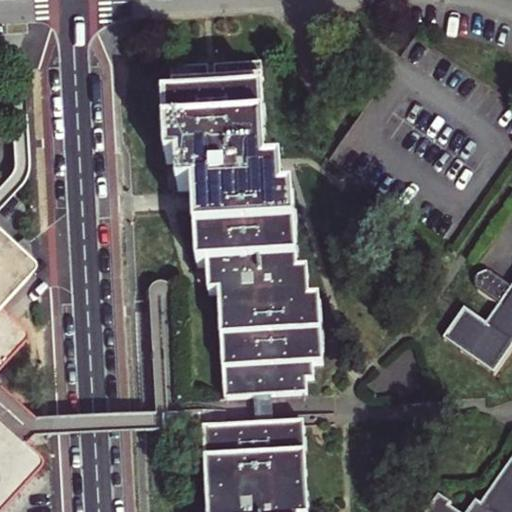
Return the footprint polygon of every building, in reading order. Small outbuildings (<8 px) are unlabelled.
[(511,163),(511,108),(417,40),(400,64),(396,70),(356,125),(330,163),(451,249),(511,163)] [(263,98),(165,104),(168,168),(178,167),(180,195),(194,194),(195,204),(199,270),(208,270),(209,277),(210,297),(220,297),(226,402),(305,398),(307,397),(306,384),(314,383),(313,367),(323,367),(319,303),(310,304),(308,276),(298,277),(293,200),(284,201),(283,173),(267,174),(263,98)] [(0,511),(39,473),(40,469),(40,465),(22,449),(38,432),(38,426),(0,390),(0,373),(24,346),(25,344),(25,338),(0,315),(0,311),(31,277),(0,248),(0,511)] [(511,291),(491,276),(483,276),(478,279),(475,286),(477,293),(500,311),(489,328),(511,344),(511,291)] [(306,511),(302,429),(205,434),(209,511),(306,511)] [(511,511),(511,464),(481,507),(476,503),(469,511),(452,511),(450,510),(451,508),(439,499),(429,511),(511,511)]
